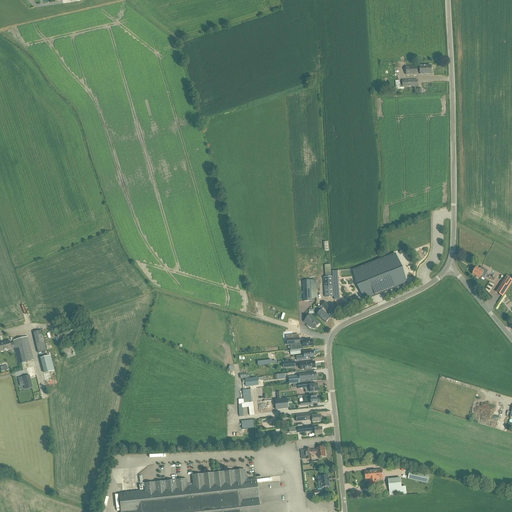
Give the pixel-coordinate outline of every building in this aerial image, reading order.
[(420,67),(418,67),(418,75),(432,75),(432,66),(420,66),(420,67)] [(418,67),(407,67),(407,75),(418,75),(418,67)] [(406,283),(400,267),(399,268),(394,255),(354,271),(365,299),(406,283)] [(474,273),(473,274),(477,276),(477,277),(479,278),(480,278),(481,278),(482,276),(485,277),(488,271),(481,268),(480,270),(477,268),(475,270),(474,270),(473,272),(474,273)] [(334,297),(333,277),(324,278),(325,298),(334,297)] [(511,280),(506,277),(497,292),(502,296),(511,281),(511,280)] [(303,281),(304,302),(312,301),(312,299),(312,280),(311,280),(303,281)] [(326,302),(317,311),(319,313),(318,315),(326,323),(331,318),(322,310),(324,308),(329,312),(332,308),(326,302)] [(311,315),(306,321),(308,323),(307,324),(311,328),(312,327),(315,329),(320,324),(311,315)] [(72,326),(56,332),(59,342),(76,335),(72,326)] [(41,330),(33,332),(39,353),(46,351),(41,330)] [(299,343),(299,338),(293,338),(293,335),(287,336),(287,345),(299,343)] [(9,341),(0,343),(0,351),(15,348),(19,364),(34,360),(28,337),(13,341),(14,344),(11,345),(9,341)] [(72,344),(62,348),(67,359),(76,356),(72,344)] [(313,351),(303,352),(304,360),(310,359),(310,358),(314,357),(313,351)] [(51,356),(41,358),(45,373),(54,371),(51,356)] [(300,363),(301,370),(315,368),(314,362),(300,363)] [(316,379),(316,377),(317,376),(317,374),(316,373),(302,374),(299,376),(289,377),(289,384),(298,383),(300,383),(310,382),(313,382),(316,381),(316,379)] [(32,387),(29,376),(18,379),(19,382),(23,381),(25,389),(32,387)] [(256,380),(245,381),(245,388),(257,387),(256,380)] [(305,389),(310,389),(310,393),(309,393),(309,395),(315,395),(314,395),(314,394),(318,394),(317,392),(318,392),(317,384),(311,385),(310,382),(300,383),(298,383),(298,389),(305,388),(305,389)] [(250,390),(243,390),(244,403),(251,402),(250,390)] [(318,396),(315,397),(315,395),(309,395),(309,396),(307,396),(307,398),(310,397),(310,401),(306,402),(307,405),(313,405),(313,404),(319,403),(318,396)] [(288,399),(281,399),(278,399),(275,400),(276,410),(288,408),(288,399)] [(310,413),(296,415),(297,422),(312,420),(312,423),(321,422),(321,419),(322,419),(322,415),(310,417),(310,413)] [(312,426),(298,427),(299,433),(312,432),(314,432),(315,435),(322,434),(322,428),(314,429),(312,429),(312,426)] [(306,456),(302,457),(302,460),(306,459),(311,459),(311,455),(318,454),(318,458),(326,457),(325,451),(324,451),(324,447),(317,448),(317,449),(310,450),(310,449),(305,449),(305,450),(306,456)] [(246,479),(245,471),(238,471),(238,470),(199,475),(199,476),(192,476),(193,486),(187,487),(186,479),(144,484),(145,492),(118,495),(119,504),(121,504),(121,511),(258,511),(255,479),(256,479),(256,478),(246,479)] [(374,471),(366,472),(367,479),(370,479),(371,486),(377,486),(377,482),(378,482),(378,479),(384,479),(383,470),(374,470),(374,471)] [(411,472),(409,479),(428,484),(430,476),(411,472)] [(328,476),(320,477),(321,479),(318,480),(318,484),(321,484),(322,488),(325,487),(325,488),(329,488),(329,487),(330,487),(329,482),(330,482),(329,479),(328,476)] [(401,478),(389,479),(390,496),(407,494),(406,487),(402,488),(401,478)] [(256,492),(266,492),(265,483),(256,484),(256,492)]
